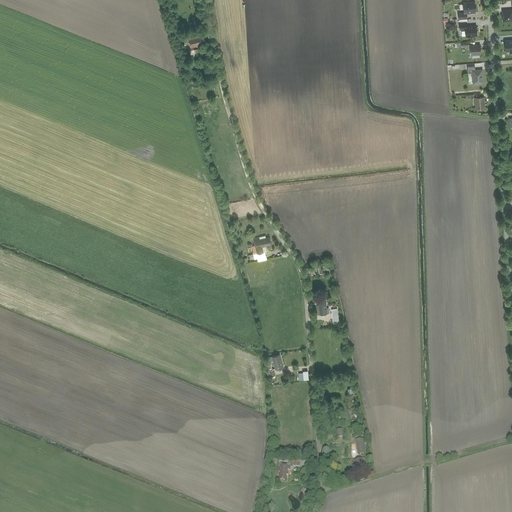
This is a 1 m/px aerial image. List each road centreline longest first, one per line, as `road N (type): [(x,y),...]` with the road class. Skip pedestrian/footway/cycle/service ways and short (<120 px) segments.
road 1 (unclassified): [(207,0),(243,166),(304,283),(321,469),(316,511)]
road 2 (residential): [(511,293),(490,0)]
road 3 (track): [(511,437),(319,488)]
